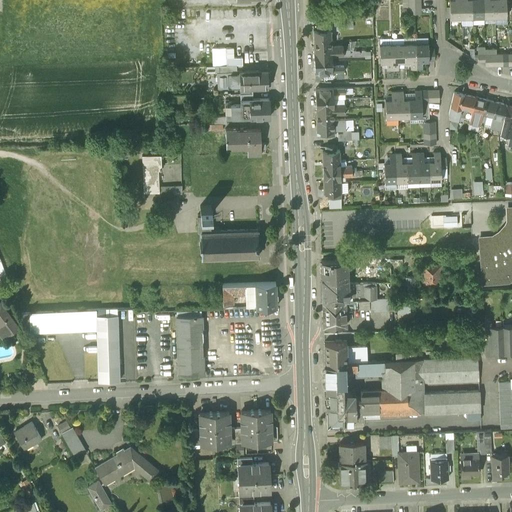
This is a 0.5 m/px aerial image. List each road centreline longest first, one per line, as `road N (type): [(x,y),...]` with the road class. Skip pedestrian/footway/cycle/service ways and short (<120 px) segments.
road 1 (secondary): [(303,384),(287,0)]
road 2 (residential): [(0,398),(303,384)]
road 3 (residential): [(307,502),(511,491)]
